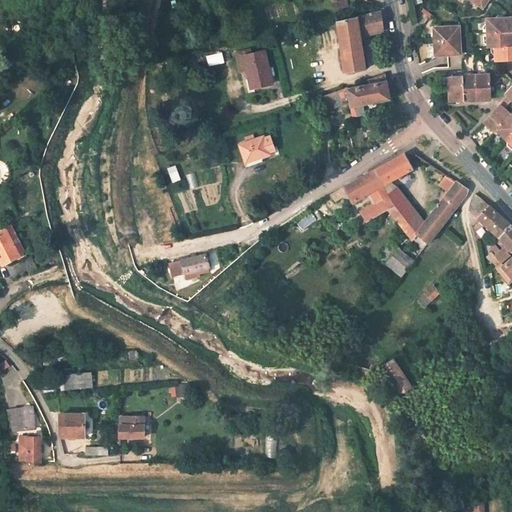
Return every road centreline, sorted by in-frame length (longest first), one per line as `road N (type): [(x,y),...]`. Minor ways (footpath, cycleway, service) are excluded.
road 1 (residential): [(151,255),(250,233),(432,119)]
road 2 (unclassified): [(389,0),(401,67),(432,119)]
